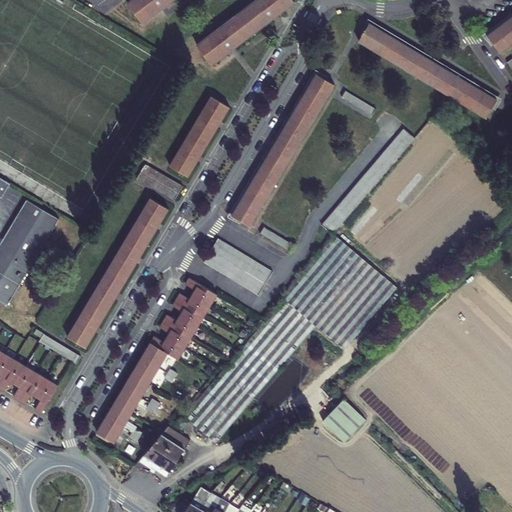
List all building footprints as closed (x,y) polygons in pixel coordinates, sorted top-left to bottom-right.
[(142,24),(173,0),(131,0),(127,4),(142,24)] [(212,65),(295,2),(293,0),(255,0),(197,45),(212,65)] [(511,42),(511,16),(487,35),(494,44),(500,52),(511,42)] [(497,99),(370,23),(364,32),(359,41),(486,117),(491,108),(497,99)] [(334,84),(326,79),(317,74),(232,216),(241,222),(249,226),(334,84)] [(376,109),(345,91),(342,97),(372,115),(376,109)] [(187,176),(229,106),(212,97),(170,166),(187,176)] [(322,225),(332,234),(414,137),(403,128),(322,225)] [(174,199),(182,186),(145,164),(137,178),(174,199)] [(0,197),(1,198),(10,184),(0,177),(0,197)] [(86,348),(169,209),(151,198),(68,337),(86,348)] [(0,243),(0,299),(8,305),(58,219),(26,200),(0,243)] [(260,233),(291,251),(295,245),(264,227),(260,233)] [(284,299),(183,416),(215,443),(315,326),(344,350),(397,287),(334,234),(281,297),(284,299)] [(272,272),(218,239),(204,262),(259,295),(272,272)] [(178,359),(217,294),(189,277),(185,283),(195,289),(190,299),(179,293),(172,306),(182,312),(177,320),(167,314),(159,327),(169,333),(164,342),(154,336),(96,432),(114,443),(168,353),(178,359)] [(43,333),(38,341),(72,361),(76,364),(81,356),(43,333)] [(58,385),(0,350),(0,388),(4,391),(10,381),(19,387),(13,396),(26,404),(31,394),(41,399),(35,409),(41,413),(58,385)] [(172,382),(178,373),(170,369),(165,378),(172,382)] [(366,419),(345,398),(324,418),(345,440),(366,419)] [(154,412),(159,403),(152,399),(147,408),(154,412)] [(176,425),(186,434),(193,426),(182,417),(176,425)] [(167,477),(190,440),(168,426),(139,460),(167,477)] [(136,441),(142,433),(134,428),(129,437),(136,441)] [(289,492),(292,486),(284,482),(281,487),(289,492)] [(199,511),(211,493),(201,486),(188,507),(180,503),(168,511),(199,511)] [(211,511),(220,498),(211,493),(199,511),(211,511)] [(220,498),(211,511),(224,511),(230,504),(223,500),(225,498),(221,496),(220,498)]
